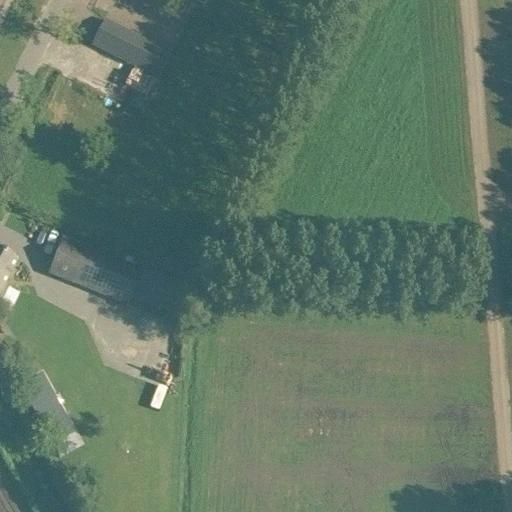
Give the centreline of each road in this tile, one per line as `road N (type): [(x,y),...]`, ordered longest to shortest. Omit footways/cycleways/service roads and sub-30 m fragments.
road 1 (track): [(467,0),(506,511)]
road 2 (unclassified): [(0,121),(60,0)]
